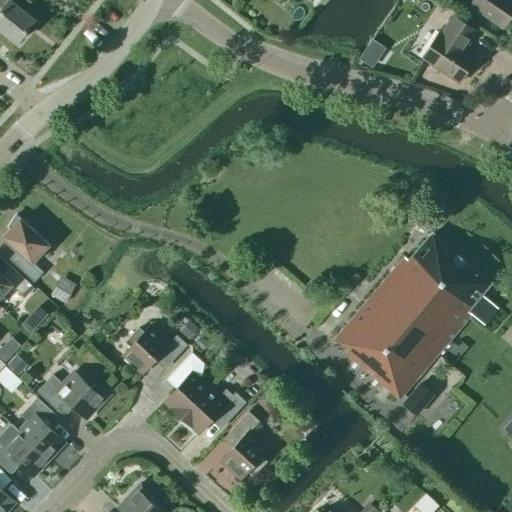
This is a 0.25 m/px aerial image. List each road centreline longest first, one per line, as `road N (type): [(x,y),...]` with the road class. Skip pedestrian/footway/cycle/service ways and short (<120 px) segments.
road 1 (unclassified): [(173,0),(253,55),(487,128)]
road 2 (unclassified): [(48,108),(108,60),(153,0)]
road 3 (residential): [(130,441),(173,457),(229,511)]
